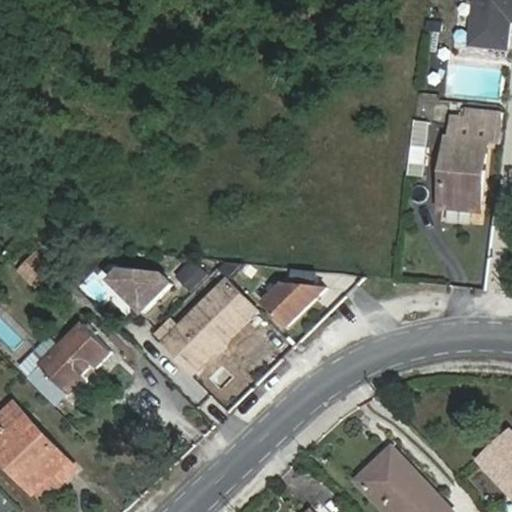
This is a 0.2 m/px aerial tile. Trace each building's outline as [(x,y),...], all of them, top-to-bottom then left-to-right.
[(511,49),(511,48),(511,0),(480,0),(475,45),(511,49)] [(500,145),(504,114),(499,113),(497,123),(455,118),(452,139),(450,139),(443,208),(482,212),(489,145),(500,145)] [(19,270),(31,282),(48,266),(35,254),(19,270)] [(197,263),(181,280),(193,292),(209,276),(197,263)] [(291,269),(288,284),(315,286),(318,272),(291,269)] [(178,289),(169,280),(127,275),(116,286),(149,318),(178,289)] [(178,320),(158,340),(192,374),(221,346),(224,350),(261,313),(232,283),(186,328),(178,320)] [(288,284),(266,306),(288,328),(328,288),(315,286),(288,284)] [(83,327),(44,366),(74,394),(113,355),(83,327)] [(0,422),(0,454),(37,494),(55,476),(66,487),(80,473),(17,406),(0,422)] [(481,462),(511,495),(511,455),(505,462),(494,450),(481,462)] [(452,511),(396,451),(362,484),(389,511),(452,511)]
